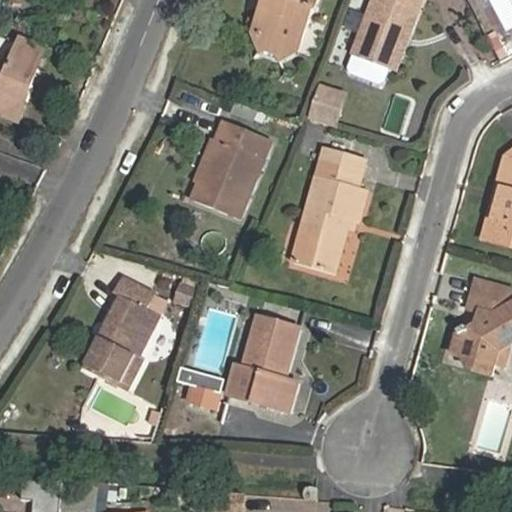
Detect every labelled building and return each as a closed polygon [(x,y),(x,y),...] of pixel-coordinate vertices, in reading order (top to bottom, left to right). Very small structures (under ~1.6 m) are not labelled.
[(256,0),(253,9),(262,14),(266,0),(256,0)] [(296,52),(316,0),(266,0),(262,14),(253,36),(296,52)] [(410,36),(422,1),(420,0),(376,0),(356,56),(389,68),(402,33),(410,36)] [(402,33),(389,68),(396,71),(410,36),(402,33)] [(296,52),(253,36),(260,56),(280,64),(296,52)] [(0,115),(19,123),(30,95),(24,93),(26,87),(32,89),(44,55),(20,45),(12,67),(0,62),(0,115)] [(24,93),(30,95),(32,89),(26,87),(24,93)] [(319,87),(314,101),(340,109),(344,95),(319,87)] [(340,109),(314,101),(309,118),(334,126),(340,109)] [(218,146),(201,186),(194,201),(241,220),(273,146),(226,127),(218,146)] [(196,184),(201,186),(218,146),(213,143),(196,184)] [(350,226),(356,228),(366,195),(356,193),(364,164),(326,152),(320,174),(348,181),(346,189),(318,182),(306,223),(313,225),(306,247),(300,270),(334,281),(341,257),(348,234),(350,226)] [(490,236),(501,240),(505,228),(511,230),(511,154),(507,158),(499,188),(504,190),(490,236)] [(348,181),(320,174),(318,182),(346,189),(348,181)] [(499,247),(501,240),(490,236),(504,190),(499,188),(482,242),(499,247)] [(313,225),(306,223),(293,269),(300,270),(306,247),(313,225)] [(354,235),(356,228),(350,226),(348,234),(354,235)] [(511,230),(505,228),(501,240),(499,247),(511,250),(511,230)] [(93,369),(135,391),(151,360),(148,358),(168,318),(155,310),(163,296),(131,278),(123,293),(130,297),(93,369)] [(474,372),(496,378),(503,356),(511,350),(511,293),(477,285),(470,311),(480,314),(477,326),(472,335),(469,332),(464,339),(468,342),(463,359),(477,363),(474,372)] [(231,396),(292,414),(300,386),(286,382),(301,330),(260,318),(244,370),(240,368),(231,396)] [(199,373),(189,370),(185,383),(195,386),(199,373)] [(232,383),(199,373),(195,386),(228,395),(232,383)] [(33,511),(59,511),(60,482),(24,481),(24,503),(33,504),(33,511)] [(94,487),(64,485),(62,509),(91,511),(94,487)] [(214,497),(212,511),(242,511),(243,499),(214,497)]
